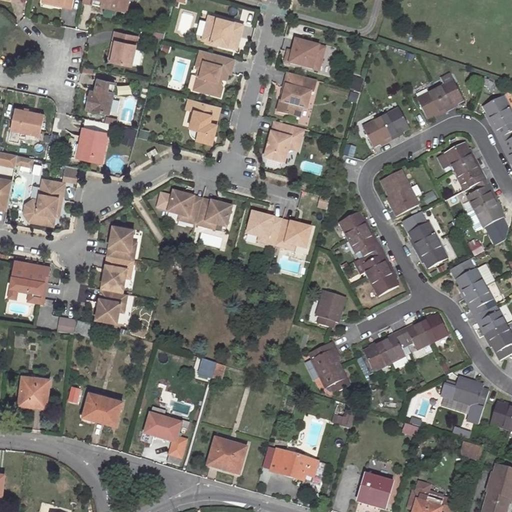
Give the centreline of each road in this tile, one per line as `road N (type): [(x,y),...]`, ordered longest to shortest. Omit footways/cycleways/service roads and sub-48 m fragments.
road 1 (residential): [(511,195),(479,141),(458,132),(374,175),(370,195),(424,297)]
road 2 (residential): [(86,258),(96,203),(171,164),(231,177)]
road 3 (residential): [(231,177),(276,0)]
road 4 (residential): [(0,441),(69,457),(104,493),(107,511)]
road 5 (residential): [(424,297),(450,306),(487,369),(511,388)]
